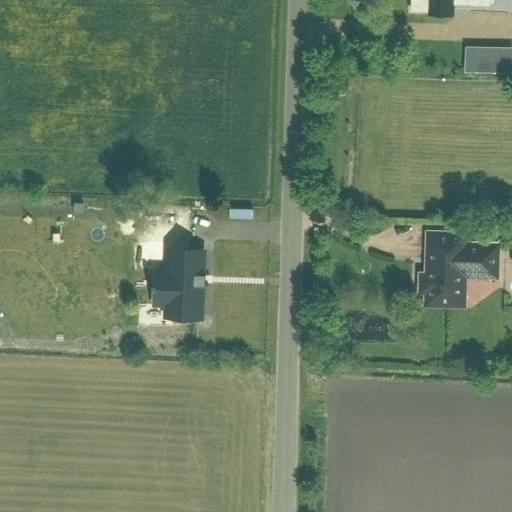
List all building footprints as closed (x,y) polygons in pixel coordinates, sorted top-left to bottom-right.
[(411,0),(411,11),(428,12),(428,15),(431,15),(453,16),(453,0),(467,0),(468,5),(489,6),(489,0),(411,0)] [(466,47),(465,71),(474,72),(511,72),(511,52),(476,52),(476,47),(466,47)] [(161,249),(163,215),(137,215),(135,248),(161,249)] [(496,276),(497,246),(465,245),(465,235),(429,234),(428,274),(420,274),(419,294),(427,294),(427,304),(459,305),(460,275),(496,276)] [(153,284),(153,288),(155,288),(154,303),(174,304),(174,316),(202,317),(204,250),(168,248),(167,270),(156,269),(155,284),(153,284)]
